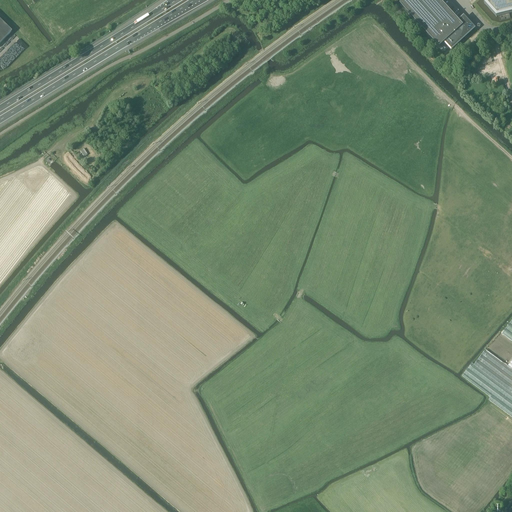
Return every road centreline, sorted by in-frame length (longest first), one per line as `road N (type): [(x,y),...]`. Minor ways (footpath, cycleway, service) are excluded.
road 1 (motorway): [(0,119),(195,0)]
road 2 (motorway): [(176,0),(0,108)]
